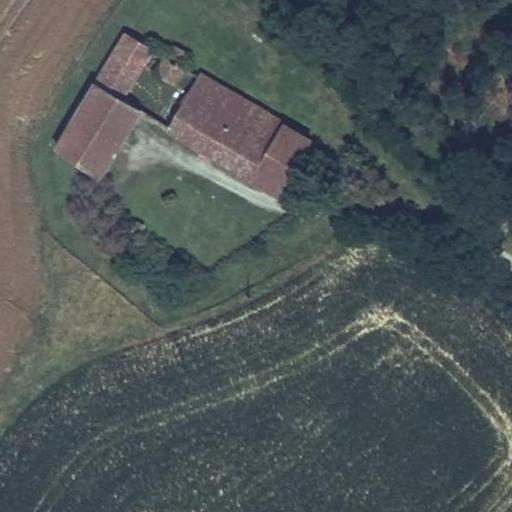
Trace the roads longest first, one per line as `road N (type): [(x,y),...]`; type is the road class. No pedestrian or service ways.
road 1 (track): [(393,200),(237,304),(114,340),(38,387),(0,425)]
road 2 (residential): [(511,255),(433,208),(393,200),(285,202),(254,193),(148,135)]
road 3 (track): [(253,0),(490,236)]
